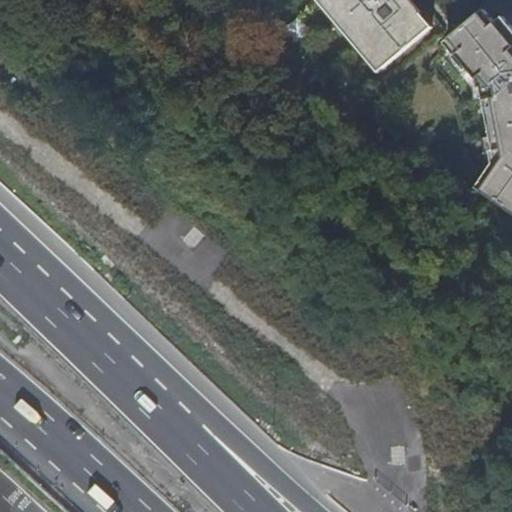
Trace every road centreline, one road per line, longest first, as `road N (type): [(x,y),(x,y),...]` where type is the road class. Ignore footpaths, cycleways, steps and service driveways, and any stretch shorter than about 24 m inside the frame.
road 1 (motorway): [(318,511),(200,409),(101,359)]
road 2 (motorway): [(255,511),(101,359)]
road 3 (motorway): [(0,396),(131,511)]
road 4 (motorway): [(101,359),(0,259)]
